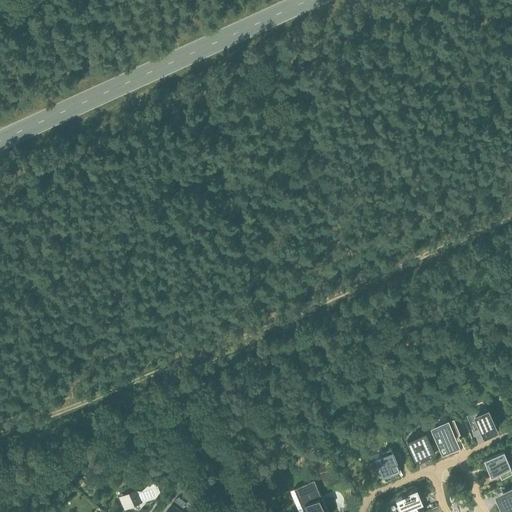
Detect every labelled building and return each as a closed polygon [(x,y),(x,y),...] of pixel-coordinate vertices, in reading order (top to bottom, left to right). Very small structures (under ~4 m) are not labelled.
[(310,414),(305,405),(297,409),(302,418),(310,414)] [(478,413),(477,409),(466,413),(473,428),(480,425),(484,435),(497,429),(489,412),(485,414),(484,410),(478,413)] [(450,435),(457,432),(452,421),(434,429),(442,449),(453,444),(450,435)] [(415,457),(420,454),(422,458),(434,452),(425,431),(425,432),(408,439),(407,439),(415,457)] [(395,472),(397,471),(400,469),(390,447),(382,451),(385,457),(377,460),(385,479),(396,474),(395,472)] [(511,472),(509,466),(511,466),(504,450),(484,459),(490,475),(498,471),(501,478),(511,473),(511,472)] [(153,496),(155,495),(164,482),(174,476),(172,472),(147,483),(141,489),(133,489),(123,494),(128,506),(152,495),(153,496)] [(328,511),(314,479),(296,487),(296,488),(298,487),(301,494),(300,495),(303,503),(302,504),(305,511),(328,511)] [(503,511),(504,511),(511,508),(511,487),(500,492),(504,501),(500,503),(503,511)] [(403,510),(404,511),(419,511),(416,504),(422,502),(421,499),(420,499),(416,490),(413,491),(408,493),(404,494),(404,495),(396,499),(401,511),(403,510)] [(176,498),(184,504),(189,497),(181,491),(176,498)] [(148,511),(154,504),(154,502),(147,508),(142,508),(138,511),(148,511)] [(184,511),(172,503),(165,511),(184,511)]
